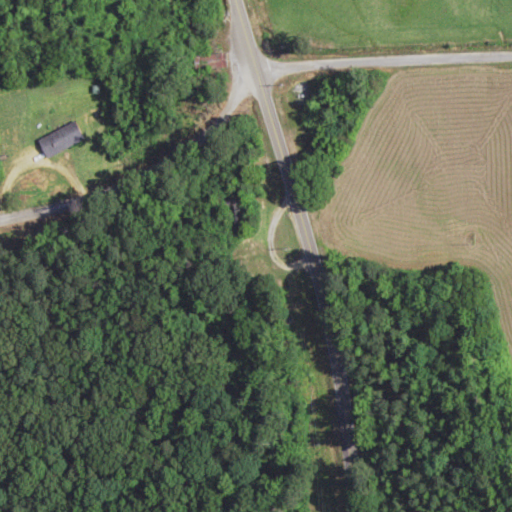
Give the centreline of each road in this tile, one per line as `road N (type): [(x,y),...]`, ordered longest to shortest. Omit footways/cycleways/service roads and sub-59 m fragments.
road 1 (residential): [(511,62),(261,76),(189,174),(81,215),(0,220)]
road 2 (residential): [(380,511),(385,453),(359,313),(318,169),(261,76),(235,0)]
